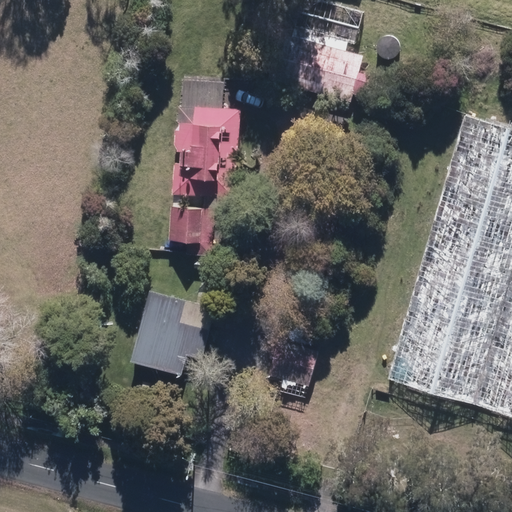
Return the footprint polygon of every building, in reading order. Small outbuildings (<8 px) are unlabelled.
[(267,79),(353,101),(356,89),(367,92),(372,73),(361,70),(365,54),(353,51),(356,41),(363,10),(321,0),(301,0),(296,27),(294,36),(280,32),(267,79)] [(228,78),(186,75),(174,241),(191,243),(190,251),(218,253),(220,228),(236,229),(244,101),(227,100),(228,78)] [(511,123),(469,111),(390,379),(511,414),(511,123)] [(153,289),(133,361),(182,374),(187,352),(207,358),(221,307),(153,289)] [(282,377),(278,389),(302,396),(306,383),(312,384),(321,349),(280,339),(271,374),(282,377)]
